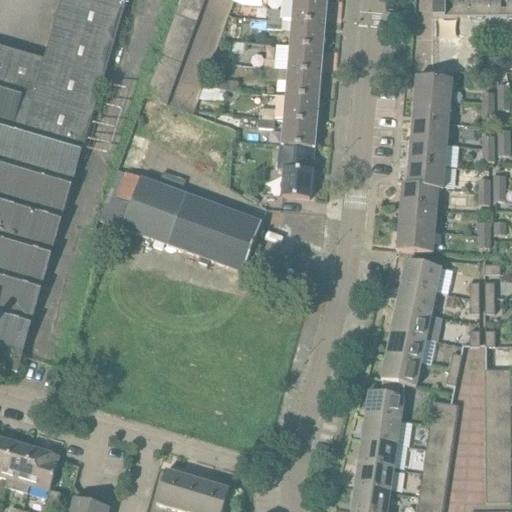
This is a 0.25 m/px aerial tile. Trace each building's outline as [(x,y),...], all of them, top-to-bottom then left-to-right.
[(235,0),(234,4),(242,8),(261,9),(262,0),(235,0)] [(291,24),(325,27),(327,3),(298,0),(280,0),(280,13),(268,12),(267,22),(282,23),(291,24)] [(432,21),(511,20),(511,0),(431,0),(432,20),(432,21)] [(0,8),(0,54),(1,54),(16,14),(0,8)] [(282,23),(267,22),(267,33),(281,34),(282,23)] [(325,27),(291,24),(290,34),(289,49),(323,52),(325,27)] [(289,49),(288,63),(287,75),(321,78),(323,52),(289,49)] [(10,61),(9,84),(52,86),(53,63),(10,61)] [(278,74),(279,63),(264,62),(263,73),(278,74)] [(278,74),(263,73),(262,82),(277,84),(278,74)] [(321,78),(287,75),(286,84),(285,99),(319,102),(321,78)] [(72,76),(72,88),(80,88),(81,76),(72,76)] [(415,104),(451,107),(453,83),(417,80),(415,104)] [(212,92),(222,93),(223,84),(213,83),(212,92)] [(9,84),(9,108),(51,109),(52,86),(9,84)] [(72,88),(71,100),(80,101),(80,88),(72,88)] [(498,102),(510,102),(509,89),(497,89),(498,102)] [(224,105),(225,94),(222,93),(212,92),(205,91),(204,102),(224,105)] [(482,109),(494,109),(494,97),(482,96),(482,109)] [(284,123),(317,127),(319,102),(285,99),(276,98),(275,113),(260,112),(259,121),(274,122),(284,123)] [(498,115),(510,114),(510,102),(498,102),(498,115)] [(413,124),(449,127),(451,107),(415,104),(413,124)] [(9,108),(8,131),(50,133),(51,109),(9,108)] [(482,122),(494,122),(494,109),(482,109),(482,122)] [(70,121),(70,134),(79,134),(79,122),(70,121)] [(274,122),(259,121),(258,131),(273,133),(274,122)] [(317,127),(284,123),(283,133),(282,148),(281,148),(281,151),(314,154),(315,152),(315,151),(317,127)] [(411,147),(447,150),(449,127),(413,124),(411,147)] [(8,131),(7,154),(49,156),(50,133),(8,131)] [(70,134),(70,146),(78,146),(79,134),(70,134)] [(498,147),(510,147),(510,135),(498,135),(498,147)] [(482,153),(495,153),(495,140),(482,140),(482,153)] [(409,168),(445,171),(447,150),(411,147),(409,168)] [(498,160),(510,160),(510,147),(498,147),(498,160)] [(280,173),(285,173),(282,201),(310,203),(314,154),(281,151),(280,173)] [(482,166),(495,166),(495,153),(482,153),(482,166)] [(7,154),(6,178),(48,179),(49,156),(7,154)] [(69,167),(69,179),(77,180),(78,167),(69,167)] [(407,188),(439,194),(444,194),(445,171),(409,168),(407,188)] [(209,265),(243,277),(251,256),(258,258),(261,249),(254,247),(262,226),(242,218),(244,213),(223,205),(221,210),(182,195),(184,191),(153,179),(151,184),(141,180),(140,181),(125,175),(106,226),(155,244),(153,249),(163,253),(165,248),(200,261),(198,266),(208,269),(209,265)] [(6,178),(5,201),(47,203),(48,179),(6,178)] [(69,179),(68,191),(77,192),(77,180),(69,179)] [(494,193),(506,193),(506,180),(494,180),(494,193)] [(478,196),(490,196),(490,183),(478,184),(478,196)] [(400,213),(437,217),(439,194),(407,188),(402,188),(400,213)] [(494,206),(506,206),(506,193),(494,193),(494,206)] [(478,209),(490,209),(490,196),(478,196),(478,209)] [(399,233),(435,236),(437,217),(400,213),(399,233)] [(494,239),(506,239),(506,226),(494,226),(494,239)] [(478,240),(490,240),(490,227),(478,227),(478,240)] [(397,254),(433,257),(435,236),(399,233),(397,254)] [(9,236),(7,293),(14,295),(11,302),(226,367),(244,306),(9,236)] [(478,252),(490,252),(490,240),(478,240),(478,252)] [(401,289),(436,296),(441,272),(406,265),(401,289)] [(485,279),(500,279),(500,269),(484,269),(485,279)] [(470,303),(479,303),(479,287),(469,287),(470,303)] [(485,303),(494,303),(494,287),(485,287),(485,303)] [(396,313),(431,320),(436,296),(401,289),(396,313)] [(470,318),(479,318),(479,303),(470,303),(470,318)] [(485,318),(495,318),(494,303),(485,303),(485,318)] [(391,336),(426,343),(431,320),(396,313),(391,336)] [(470,351),(480,351),(480,335),(470,336),(470,351)] [(485,351),(495,351),(495,335),(485,335),(485,351)] [(386,360),(421,367),(426,343),(391,336),(386,360)] [(511,359),(511,347),(498,346),(497,358),(511,359)] [(449,373),(459,375),(462,360),(452,358),(449,373)] [(381,384),(404,389),(416,391),(421,367),(386,360),(381,384)] [(446,388),(456,390),(459,375),(449,373),(446,388)] [(485,387),(510,386),(510,374),(485,374),(485,387)] [(485,399),(510,398),(510,386),(485,387),(485,399)] [(365,420),(401,425),(404,401),(369,396),(365,420)] [(485,411),(511,410),(510,398),(485,399),(485,411)] [(431,418),(456,422),(458,409),(433,406),(431,418)] [(485,423),(511,422),(511,410),(485,411),(485,423)] [(429,430),(454,433),(456,422),(431,418),(429,430)] [(362,444),(397,449),(401,425),(365,420),(362,444)] [(485,435),(511,434),(511,422),(485,423),(485,435)] [(428,442),(453,445),(454,433),(429,430),(428,442)] [(485,447),(511,446),(511,434),(485,435),(485,447)] [(426,453),(451,457),(453,445),(428,442),(426,453)] [(0,480),(5,482),(15,448),(0,443),(0,480)] [(358,468),(394,473),(397,449),(362,444),(358,468)] [(486,459),(511,459),(511,446),(485,447),(486,459)] [(5,482),(29,489),(40,455),(15,448),(5,482)] [(424,465),(449,469),(451,457),(426,453),(424,465)] [(49,495),(53,483),(59,461),(40,455),(29,489),(49,495)] [(486,471),(511,470),(511,459),(486,459),(486,471)] [(422,477),(447,481),(449,469),(424,465),(422,477)] [(355,492),(390,497),(394,473),(358,468),(355,492)] [(486,483),(511,482),(511,470),(486,471),(486,483)] [(156,507),(172,511),(177,511),(187,480),(166,474),(156,507)] [(421,489),(446,493),(447,481),(422,477),(421,489)] [(177,511),(199,511),(207,487),(187,480),(177,511)] [(486,495),(511,494),(511,482),(486,483),(486,495)] [(207,487),(199,511),(223,511),(229,493),(207,487)] [(419,501),(444,505),(446,493),(421,489),(419,501)] [(352,511),(387,511),(390,497),(355,492),(352,511)] [(46,507),(56,510),(60,497),(50,494),(46,507)] [(486,507),(511,507),(511,494),(486,495),(486,507)] [(417,511),(442,511),(444,505),(419,501),(417,511)] [(71,511),(108,511),(74,502),(71,511)]
